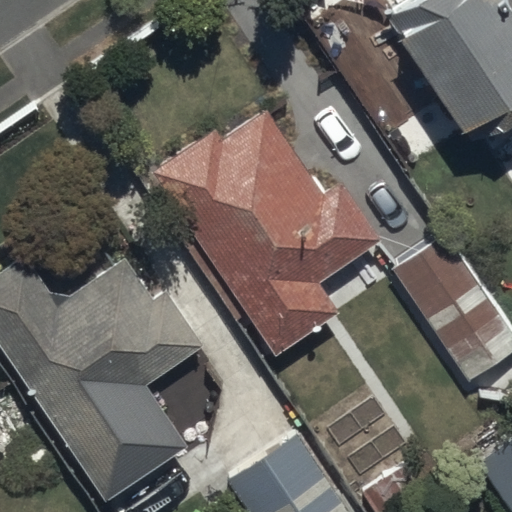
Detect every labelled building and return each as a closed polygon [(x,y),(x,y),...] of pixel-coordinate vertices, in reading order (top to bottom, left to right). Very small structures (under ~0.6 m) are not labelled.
[(511,0),(393,0),(387,4),(469,129),(511,100),(511,0)] [(211,112),(148,154),(272,342),(337,299),(319,271),(379,231),(341,172),(323,184),(268,100),(223,129),(211,112)] [(511,321),(445,223),(391,259),(470,375),(511,346),(511,321)] [(22,243),(0,257),(0,333),(105,488),(186,433),(143,370),(199,332),(164,280),(149,291),(120,248),(55,292),(22,243)] [(356,511),(295,423),(224,473),(250,511),(356,511)] [(511,509),(511,426),(473,454),(511,509)]
